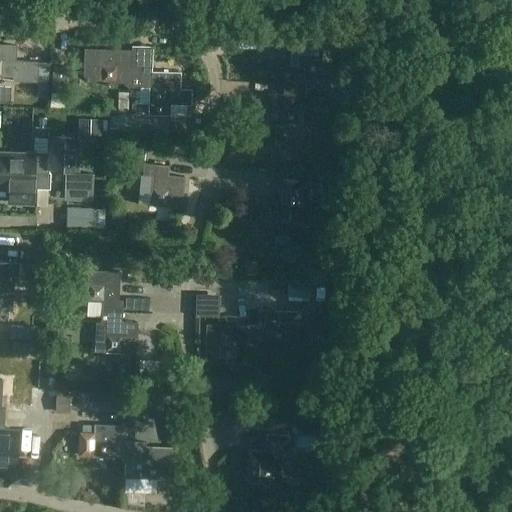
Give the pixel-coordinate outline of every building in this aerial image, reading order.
[(14,81),(39,83),(49,83),(50,63),(16,61),(17,46),(0,44),(0,75),(14,76),(14,81)] [(291,73),(286,73),(285,94),(269,94),(268,123),(299,125),(300,96),(305,97),(306,75),(322,76),(323,46),(292,45),(291,73)] [(86,66),(102,67),(101,82),(129,82),(129,87),(151,88),(151,103),(180,104),(181,73),(153,72),(153,67),(131,67),(131,52),(103,51),(103,50),(86,50),(86,66)] [(65,108),(67,65),(52,64),(50,107),(65,108)] [(169,118),(170,105),(151,104),(150,118),(169,118)] [(22,116),(15,130),(28,137),(35,123),(22,116)] [(77,131),(102,132),(102,120),(78,119),(77,131)] [(158,135),(158,125),(142,123),(141,134),(158,135)] [(160,124),(159,135),(178,136),(178,125),(160,124)] [(50,137),(50,152),(39,152),(38,172),(50,173),(50,168),(79,169),(80,138),(50,137)] [(38,172),(39,152),(28,151),(28,157),(0,155),(0,186),(28,187),(28,172),(38,172)] [(154,176),(152,204),(182,207),(185,177),(170,176),(171,166),(150,164),(149,175),(154,176)] [(77,172),(59,172),(60,221),(78,221),(77,172)] [(262,232),(293,235),(295,207),(301,207),(303,182),(282,180),(280,204),(264,203),(262,232)] [(87,209),(86,227),(97,228),(98,209),(87,209)] [(0,302),(12,304),(14,276),(31,277),(32,265),(0,262),(0,302)] [(89,301),(104,301),(103,323),(109,323),(107,352),(138,353),(139,323),(124,323),(125,301),(120,301),(121,272),(91,271),(89,301)] [(287,280),(287,294),(314,295),(314,311),(325,311),(325,304),(333,304),(334,282),(287,280)] [(260,342),(288,343),(298,344),(299,313),(260,311),(259,326),(237,325),(237,331),(209,329),(207,360),(237,361),(238,346),(259,347),(260,342)] [(0,460),(7,461),(7,468),(19,469),(21,432),(6,431),(7,409),(2,409),(4,381),(0,380),(0,460)] [(92,407),(118,408),(119,393),(92,392),(92,407)] [(220,403),(220,417),(246,418),(246,403),(220,403)] [(124,463),(128,463),(127,478),(175,480),(176,449),(148,448),(148,443),(126,442),(127,427),(97,426),(96,457),(125,457),(124,463)] [(269,434),(268,452),(253,452),(251,481),(282,483),(283,454),(289,455),(290,435),(269,434)]
